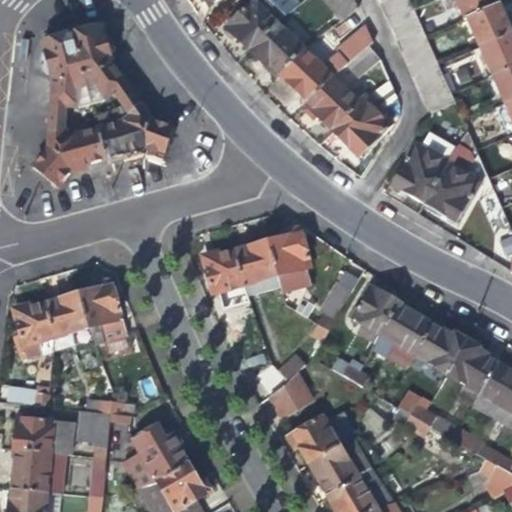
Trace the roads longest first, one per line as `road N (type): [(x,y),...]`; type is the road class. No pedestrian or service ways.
road 1 (residential): [(272,511),(187,364),(126,215)]
road 2 (residential): [(511,306),(268,161)]
road 3 (residential): [(268,161),(135,0)]
road 4 (residential): [(126,215),(268,161)]
road 5 (residential): [(0,243),(126,215)]
